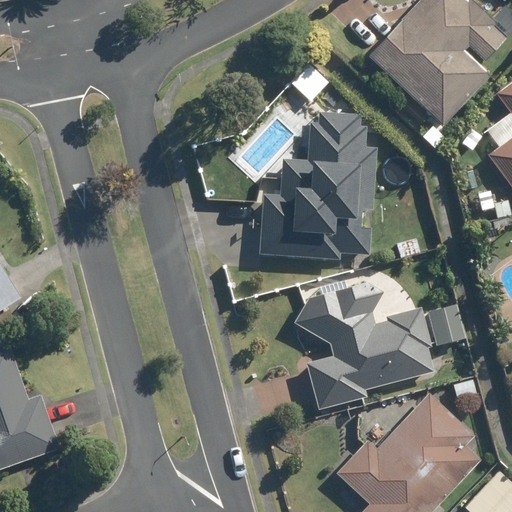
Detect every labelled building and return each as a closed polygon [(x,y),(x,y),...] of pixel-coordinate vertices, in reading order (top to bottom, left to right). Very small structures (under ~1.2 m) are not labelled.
[(465,0),(419,0),(367,56),(442,125),(488,74),(463,50),(468,45),(485,61),(506,38),(493,26),(496,21),(472,0),(470,0),(468,2),(465,0)] [(511,80),(496,92),(511,114),(511,136),(487,154),(511,188),(511,80)] [(364,126),(356,125),(357,114),(316,111),(315,123),(307,122),(305,161),(280,160),(278,194),(261,193),(257,255),(339,259),(339,253),(365,254),(368,210),(371,210),(374,148),(362,147),(364,126)] [(510,213),(508,201),(493,204),(495,216),(510,213)] [(417,243),(398,248),(400,256),(419,252),(417,243)] [(0,309),(20,297),(0,263),(0,309)] [(331,356),(306,362),(318,409),(366,396),(364,390),(433,372),(427,346),(431,346),(421,306),(384,315),(385,320),(374,323),(371,312),(383,292),(366,282),(308,297),(293,323),(328,343),(331,356)] [(464,338),(455,304),(427,312),(436,346),(464,338)] [(8,343),(0,345),(0,468),(59,448),(40,394),(27,399),(8,343)] [(472,381),(452,387),(456,400),(476,394),(472,381)] [(366,439),(336,472),(368,504),(360,511),(430,511),(479,460),(464,446),(474,435),(428,393),(376,448),(366,439)] [(464,507),(469,511),(511,511),(511,482),(500,471),(464,507)]
